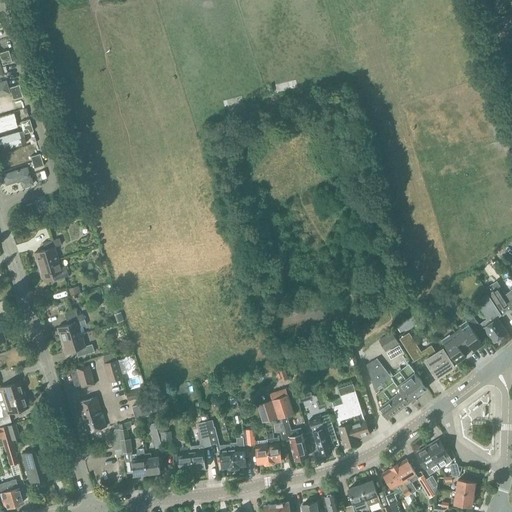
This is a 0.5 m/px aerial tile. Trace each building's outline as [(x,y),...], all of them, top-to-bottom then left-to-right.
[(473,0),(482,31),(495,28),(493,19),(487,0),(473,0)] [(511,23),(483,32),(487,46),(511,38),(511,23)] [(10,57),(8,51),(0,53),(0,57),(1,59),(10,57)] [(12,62),(10,57),(1,59),(2,65),(12,62)] [(0,79),(0,94),(10,91),(5,78),(0,79)] [(20,91),(19,85),(9,88),(11,94),(20,91)] [(22,97),(20,91),(11,94),(13,100),(22,97)] [(0,113),(14,109),(10,93),(0,96),(0,113)] [(0,116),(0,131),(18,126),(14,112),(0,116)] [(22,129),(31,126),(29,120),(20,123),(21,127),(22,129)] [(33,132),(31,126),(22,129),(24,134),(33,132)] [(0,135),(0,150),(23,144),(19,130),(0,135)] [(42,160),(40,154),(30,157),(32,163),(42,160)] [(43,166),(42,160),(32,163),(34,169),(43,166)] [(3,170),(7,183),(21,178),(23,186),(34,182),(28,163),(3,170)] [(39,265),(58,259),(55,247),(62,244),(60,238),(45,242),(47,249),(35,252),(39,265)] [(61,267),(58,259),(39,265),(43,278),(55,274),(57,280),(69,276),(66,265),(61,267)] [(81,292),(79,286),(68,289),(70,295),(81,292)] [(489,293),(499,310),(508,304),(498,287),(489,293)] [(497,318),(501,315),(488,294),(475,302),(486,318),(481,322),(484,326),(483,327),(487,332),(494,328),(490,322),(497,318)] [(445,301),(452,312),(458,308),(450,297),(445,301)] [(83,313),(68,317),(70,323),(57,327),(61,340),(81,334),(77,321),(84,319),(83,313)] [(433,319),(428,313),(424,317),(428,322),(433,319)] [(467,321),(475,333),(478,331),(482,328),(472,313),(465,318),(467,321)] [(497,318),(490,322),(494,328),(487,332),(494,341),(507,332),(497,318)] [(459,326),(461,328),(455,332),(464,346),(469,342),(474,350),(483,344),(478,337),(475,333),(467,321),(459,326)] [(402,323),(401,324),(397,326),(401,332),(406,328),(402,323)] [(379,340),(386,351),(399,343),(392,332),(379,340)] [(455,332),(450,335),(449,334),(441,340),(457,363),(466,356),(461,348),(464,346),(455,332)] [(422,356),(436,378),(455,366),(446,353),(448,352),(445,348),(443,349),(443,348),(435,352),(431,345),(421,352),(408,333),(400,339),(414,361),(422,356)] [(85,346),(81,334),(61,340),(65,352),(77,348),(80,356),(94,352),(92,344),(85,346)] [(12,357),(0,360),(0,374),(16,369),(15,367),(17,366),(15,359),(13,359),(12,357)] [(375,395),(379,407),(390,398),(384,391),(394,383),(390,378),(392,377),(377,358),(367,364),(372,381),(374,390),(381,384),(384,388),(375,395)] [(118,361),(104,365),(109,381),(123,377),(118,361)] [(82,388),(96,384),(90,364),(76,368),(82,388)] [(394,383),(400,390),(409,401),(409,400),(414,397),(426,388),(422,382),(408,364),(392,377),(390,378),(394,383)] [(285,367),(278,369),(281,381),(289,379),(285,367)] [(0,388),(4,401),(24,395),(21,385),(19,385),(18,382),(0,387),(0,388)] [(370,434),(366,420),(365,420),(353,383),(338,388),(341,397),(331,400),(340,426),(339,426),(345,446),(358,442),(357,438),(370,434)] [(394,383),(384,391),(390,398),(379,407),(387,418),(409,401),(400,390),(394,383)] [(273,399),(272,399),(257,404),(262,421),(277,418),(281,431),(284,441),(290,439),(293,451),(294,451),(296,459),(307,456),(305,448),(306,448),(302,434),(300,428),(291,430),(286,416),(294,413),(287,393),(287,394),(285,388),(271,393),(273,399)] [(129,400),(144,396),(142,389),(127,393),(129,400)] [(24,395),(4,401),(0,402),(0,404),(4,417),(0,418),(0,425),(11,422),(8,414),(26,408),(25,405),(27,405),(24,395)] [(82,417),(102,412),(98,397),(78,403),(82,417)] [(325,400),(327,408),(333,406),(331,400),(327,399),(325,400)] [(153,413),(149,401),(132,406),(136,419),(153,414),(153,413)] [(106,428),(102,412),(82,417),(87,433),(106,428)] [(329,444),(333,443),(332,440),(337,439),(331,419),(321,422),(319,416),(309,419),(316,441),(316,442),(317,445),(318,446),(321,454),(332,451),(330,447),(329,444)] [(232,449),(231,444),(220,445),(215,426),(214,427),(213,419),(206,421),(211,443),(211,445),(217,443),(218,451),(221,450),(223,467),(229,467),(231,469),(234,469),(233,449),(232,449)] [(130,438),(128,439),(127,429),(130,429),(132,425),(131,421),(119,424),(120,428),(120,429),(121,434),(123,448),(124,456),(125,461),(132,460),(134,475),(147,473),(144,453),(143,448),(137,448),(137,451),(136,453),(132,453),(130,438)] [(190,446),(191,452),(193,471),(201,470),(201,468),(205,468),(203,450),(203,447),(211,445),(211,443),(206,421),(199,423),(200,445),(190,446)] [(12,440),(20,438),(15,423),(7,425),(11,440),(12,440)] [(156,426),(155,423),(149,424),(156,448),(162,446),(157,426),(156,426)] [(7,425),(0,427),(0,432),(10,465),(18,463),(12,440),(11,440),(7,425)] [(124,456),(123,448),(121,434),(120,429),(120,428),(110,430),(113,450),(116,449),(117,458),(124,456)] [(254,428),(247,429),(247,430),(248,445),(249,445),(256,444),(256,440),(255,440),(254,428)] [(245,457),(250,456),(249,445),(248,445),(247,430),(242,430),(243,437),(237,437),(237,442),(231,442),(231,444),(232,449),(233,449),(234,469),(238,468),(239,466),(246,465),(245,457)] [(162,440),(172,439),(171,431),(162,431),(162,440)] [(270,464),(274,464),(275,461),(279,460),(279,459),(281,459),(279,437),(267,438),(267,439),(270,464)] [(270,464),(267,439),(257,440),(257,446),(256,446),(258,462),(261,461),(261,463),(264,462),(266,465),(270,464)] [(432,443),(427,446),(440,468),(451,462),(448,456),(449,456),(439,441),(433,444),(432,443)] [(440,468),(427,446),(418,452),(419,453),(417,455),(429,475),(440,468)] [(44,462),(38,464),(34,450),(21,453),(30,482),(49,476),(44,462)] [(151,452),(144,453),(147,473),(161,472),(159,456),(152,457),(151,452)] [(191,452),(173,453),(175,470),(180,470),(180,471),(187,470),(187,471),(193,471),(191,452)] [(394,466),(410,493),(409,494),(413,502),(416,500),(412,492),(411,493),(406,484),(411,481),(409,478),(416,474),(406,459),(394,466)] [(453,477),(460,475),(458,465),(457,463),(450,464),(453,477)] [(399,484),(406,496),(404,497),(408,504),(413,502),(409,494),(410,493),(394,466),(383,473),(392,489),(399,484)] [(436,493),(426,479),(424,475),(418,478),(430,497),(436,494),(436,493)] [(432,475),(426,479),(436,493),(437,484),(432,475)] [(18,487),(15,479),(0,483),(0,490),(1,492),(0,492),(0,495),(2,501),(4,501),(7,508),(13,506),(14,508),(17,507),(17,505),(20,504),(20,503),(23,502),(18,487)] [(373,480),(360,484),(367,505),(368,505),(369,507),(381,503),(373,480)] [(475,482),(458,480),(456,492),(473,495),(475,482)] [(369,507),(368,505),(367,505),(360,484),(349,488),(357,510),(364,507),(365,509),(369,507)] [(456,492),(455,499),(451,498),(451,503),(471,506),(473,495),(456,492)] [(339,511),(339,510),(335,494),(325,496),(328,511),(331,511),(332,511),(339,511)] [(303,504),(304,511),(318,511),(316,501),(314,502),(314,500),(309,501),(309,503),(303,504)] [(290,511),(289,501),(276,503),(277,511),(290,511)] [(400,511),(396,502),(388,505),(391,511),(400,511)] [(277,511),(276,503),(264,505),(265,511),(277,511)]
